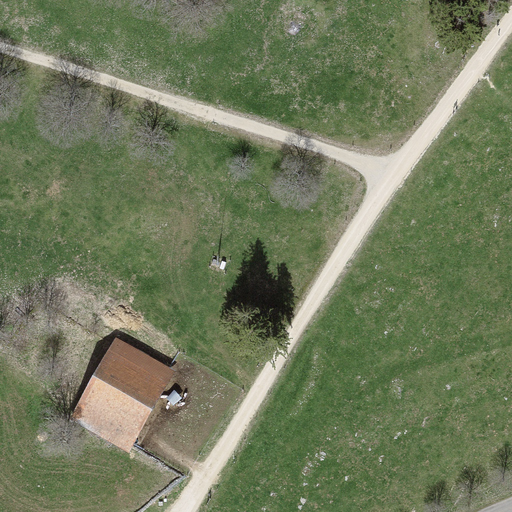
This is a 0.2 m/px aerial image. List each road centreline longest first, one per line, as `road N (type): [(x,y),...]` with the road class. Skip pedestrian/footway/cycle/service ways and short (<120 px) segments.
road 1 (track): [(477,61),(397,169),(189,511)]
road 2 (track): [(397,169),(0,43)]
